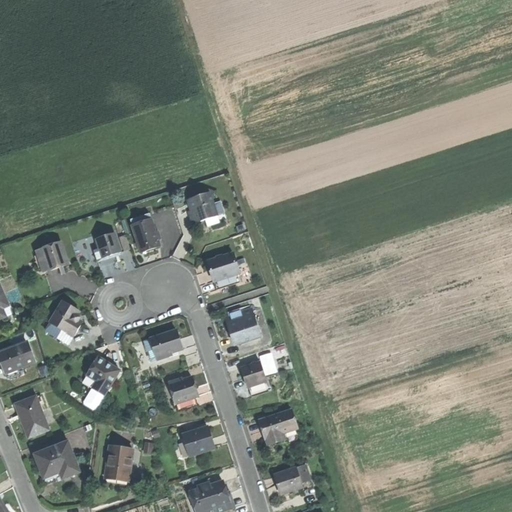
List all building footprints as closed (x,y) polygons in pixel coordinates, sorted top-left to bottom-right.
[(213,195),(191,201),(194,212),(190,213),(193,225),(203,222),(207,220),(220,217),(216,205),(213,195)] [(223,203),(216,205),(220,217),(227,214),(223,203)] [(132,226),(134,229),(153,224),(151,215),(135,219),(136,225),(132,226)] [(153,224),(134,229),(141,253),(150,250),(161,247),(158,238),(156,234),(153,224)] [(115,234),(98,240),(103,258),(111,255),(121,252),(115,234)] [(127,236),(120,238),(125,252),(131,250),(127,236)] [(62,243),(44,249),(50,271),(60,267),(59,265),(68,262),(62,243)] [(44,249),(37,251),(44,273),(50,271),(44,249)] [(237,256),(210,264),(214,279),(219,292),(242,285),(240,278),(243,277),(237,256)] [(1,285),(0,285),(0,318),(13,313),(1,285)] [(80,313),(63,303),(50,323),(73,337),(82,324),(79,322),(80,319),(78,317),(80,313)] [(244,311),(231,315),(234,325),(247,321),(245,315),(244,311)] [(254,312),(245,315),(247,321),(234,325),(237,336),(235,337),(238,347),(263,339),(254,312)] [(73,337),(50,323),(46,330),(69,345),(73,337)] [(163,336),(152,340),(153,343),(157,359),(159,361),(173,358),(172,355),(184,351),(177,332),(163,336)] [(27,342),(0,351),(0,356),(4,367),(6,373),(8,372),(18,368),(35,362),(27,342)] [(153,343),(146,345),(151,361),(157,359),(153,343)] [(109,365),(98,358),(87,377),(97,382),(92,390),(104,397),(119,372),(109,365)] [(254,367),(244,371),(247,383),(249,390),(251,389),(269,384),(263,364),(257,366),(254,367)] [(18,368),(8,372),(11,380),(21,376),(18,368)] [(176,385),(171,387),(177,406),(195,400),(200,399),(197,390),(193,380),(181,383),(176,385)] [(269,384),(251,389),(254,400),(272,394),(269,384)] [(104,397),(92,390),(83,402),(84,405),(93,410),(96,410),(104,397)] [(36,397),(17,404),(25,425),(30,437),(49,429),(36,397)] [(177,406),(174,407),(175,410),(178,409),(179,412),(197,407),(195,400),(177,406)] [(293,412),(263,423),(265,431),(268,440),(270,439),(273,446),(289,440),(287,433),(299,429),(293,412)] [(208,429),(183,437),(190,458),(202,453),(214,449),(211,438),(208,429)] [(68,442),(36,454),(43,472),(47,484),(79,471),(68,442)] [(133,451),(111,448),(106,476),(107,477),(128,480),(129,480),(133,451)] [(308,468),(297,471),(302,485),(312,482),(308,468)] [(296,470),(276,477),(280,488),(283,496),(303,489),(302,485),(297,471),(296,470)] [(128,480),(107,477),(106,487),(117,489),(127,490),(128,480)] [(224,484),(191,495),(196,511),(229,511),(233,511),(229,498),(224,484)] [(0,498),(0,511),(8,511),(5,506),(0,498)]
